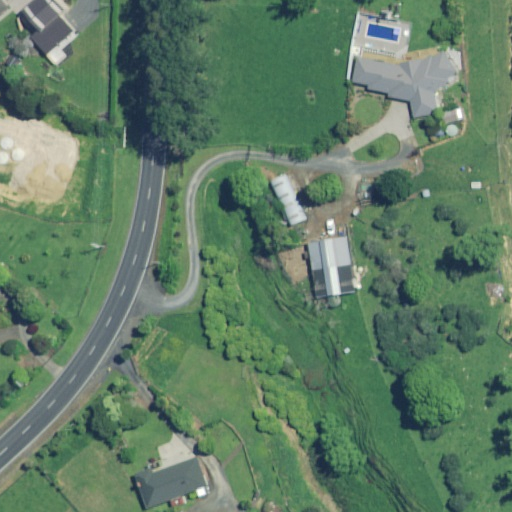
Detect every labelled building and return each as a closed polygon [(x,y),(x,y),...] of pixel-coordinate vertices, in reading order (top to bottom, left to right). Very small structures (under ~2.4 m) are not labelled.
[(65,8),(57,0),(30,0),(22,7),(40,29),(65,8)] [(448,80),(446,77),(458,69),(444,49),(434,57),(431,53),(421,60),(421,57),(399,61),(400,64),(357,55),(352,80),(369,83),(369,87),(389,90),(388,94),(411,99),(414,116),(438,111),(433,89),(448,80)] [(446,123),(460,119),(456,106),(442,110),(446,123)] [(306,218),(285,174),(271,181),(292,225),(306,218)] [(317,295),(355,289),(346,235),(308,240),(317,295)] [(384,255),(369,256),(373,293),(388,291),(384,255)] [(133,473),(145,506),(208,483),(197,454),(152,471),(151,466),(133,473)]
